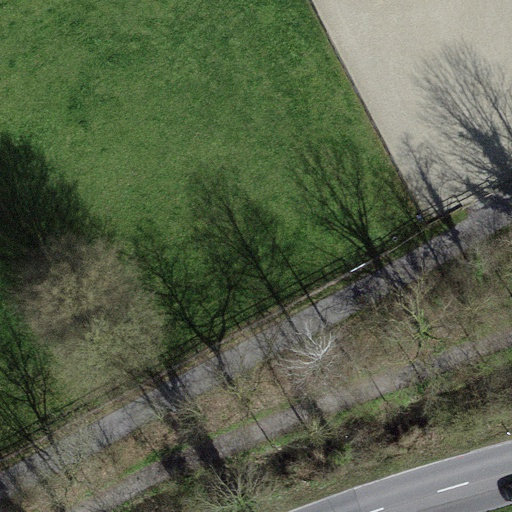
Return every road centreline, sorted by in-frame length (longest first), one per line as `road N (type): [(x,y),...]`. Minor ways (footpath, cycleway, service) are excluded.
road 1 (track): [(0,480),(434,258),(511,207)]
road 2 (tertiary): [(511,469),(379,511)]
